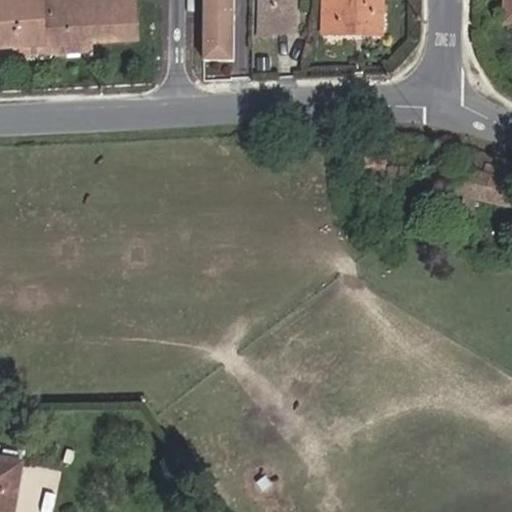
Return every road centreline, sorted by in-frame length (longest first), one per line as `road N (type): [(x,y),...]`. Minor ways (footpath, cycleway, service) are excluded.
road 1 (residential): [(442,98),(175,112)]
road 2 (residential): [(175,112),(0,121)]
